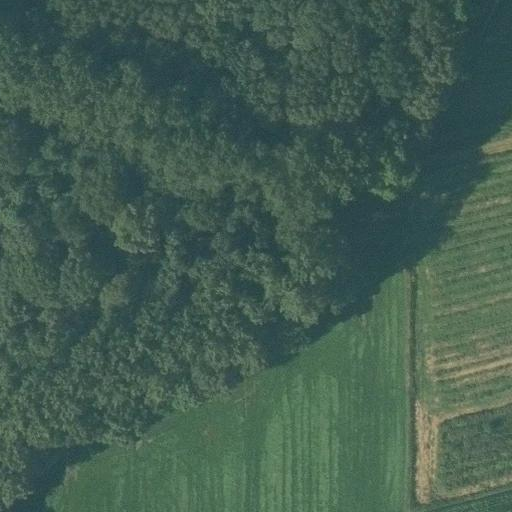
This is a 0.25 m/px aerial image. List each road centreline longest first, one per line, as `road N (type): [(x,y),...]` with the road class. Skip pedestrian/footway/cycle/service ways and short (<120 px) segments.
road 1 (track): [(0,424),(44,394),(146,357),(268,284),(392,168),(491,0)]
road 2 (track): [(392,168),(511,145)]
